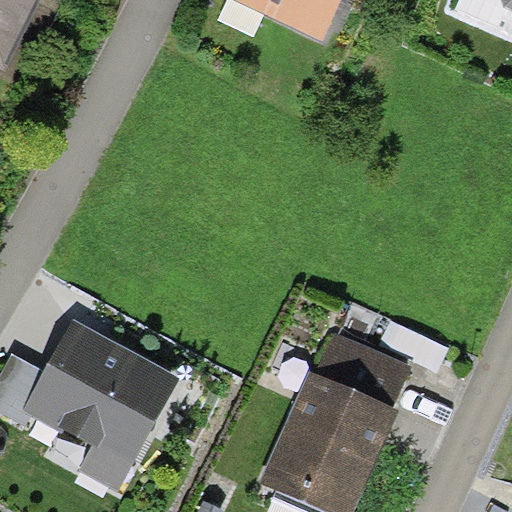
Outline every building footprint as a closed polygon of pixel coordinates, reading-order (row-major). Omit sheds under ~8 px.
[(0,0),(0,60),(33,0),(0,0)] [(228,0),(227,4),(313,43),(332,0),(228,0)] [(511,0),(450,0),(447,7),(511,36),(511,0)] [(178,385),(72,324),(19,415),(81,451),(69,472),(113,498),(178,385)] [(350,511),(409,376),(326,340),(261,491),(309,511),(350,511)]
